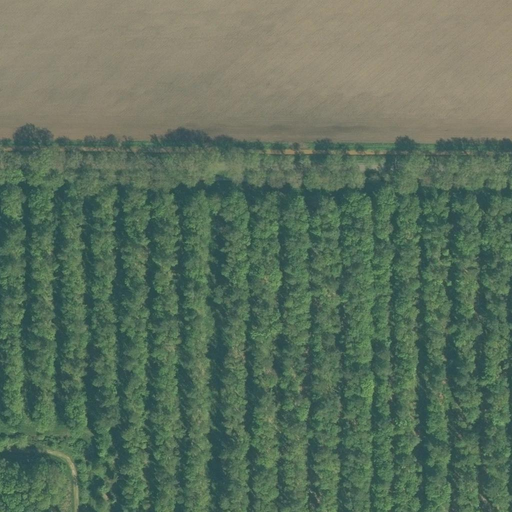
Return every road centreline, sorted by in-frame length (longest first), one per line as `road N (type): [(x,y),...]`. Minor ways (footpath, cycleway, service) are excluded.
road 1 (unclassified): [(0,165),(511,169)]
road 2 (track): [(75,511),(69,461),(0,450)]
